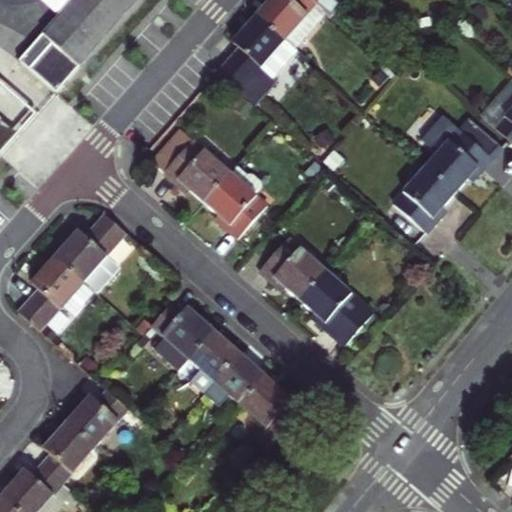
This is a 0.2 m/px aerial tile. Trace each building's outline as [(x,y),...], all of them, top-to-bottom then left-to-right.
[(21,61),(57,92),(136,0),(74,0),(61,15),(21,61)] [(42,0),(61,15),(74,0),(42,0)] [(260,0),(240,24),(247,30),(238,41),(261,60),(251,72),(264,83),(306,33),(305,32),(292,21),(267,0),(260,0)] [(267,0),(292,21),(310,0),(267,0)] [(331,0),(310,0),(292,21),(305,32),(331,0)] [(238,41),(228,53),(251,72),(261,60),(238,41)] [(511,46),(506,42),(473,81),(511,113),(511,46)] [(0,155),(32,116),(0,88),(0,155)] [(430,137),(442,149),(473,175),(477,177),(508,140),(474,111),(464,123),(451,112),(430,137)] [(175,159),(203,126),(190,115),(162,148),(175,159)] [(191,168),(214,187),(240,157),(203,126),(175,159),(189,170),(191,168)] [(445,207),(473,175),(442,149),(399,199),(433,228),(448,210),(445,207)] [(214,187),(234,204),(231,207),(249,222),(277,188),(240,157),(214,187)] [(93,225),(88,220),(64,248),(103,281),(127,254),(116,245),(136,222),(113,203),(93,225)] [(292,266),(311,283),(337,253),(301,222),(273,254),(290,269),(292,266)] [(47,279),(28,301),(51,320),(70,298),(81,307),(103,281),(64,248),(42,274),(47,279)] [(311,283),(330,298),(328,301),(358,327),(386,294),(337,253),(311,283)] [(195,299),(184,290),(152,327),(190,360),(203,345),(227,316),(199,294),(195,299)] [(219,379),(253,338),(227,316),(203,345),(215,356),(205,368),(219,379)] [(253,338),(219,379),(234,391),(244,379),(254,388),(279,359),(253,338)] [(306,381),(279,359),(254,388),(250,393),(278,417),(268,429),(280,438),(313,398),(300,388),(306,381)] [(108,434),(141,395),(118,376),(110,386),(104,381),(80,410),(108,434)] [(240,405),(250,393),(246,390),(236,402),(240,405)] [(54,452),(77,471),(108,434),(80,410),(58,436),(64,441),(54,452)] [(17,485),(46,509),(77,471),(54,452),(45,464),(39,459),(17,485)] [(43,511),(46,509),(17,485),(0,505),(0,511),(43,511)]
